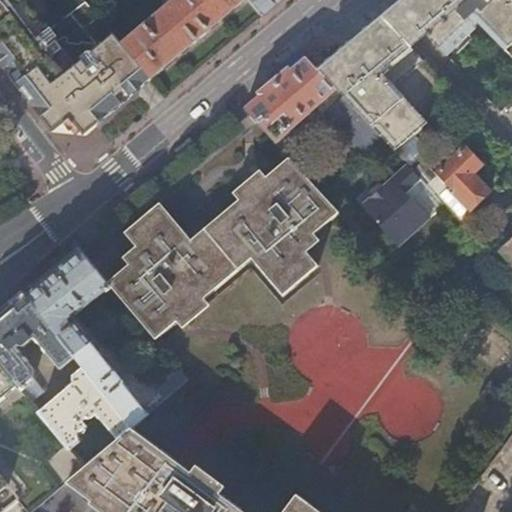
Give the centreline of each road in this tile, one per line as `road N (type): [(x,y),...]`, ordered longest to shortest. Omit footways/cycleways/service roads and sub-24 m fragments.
road 1 (secondary): [(84,201),(323,0)]
road 2 (residential): [(0,96),(84,201)]
